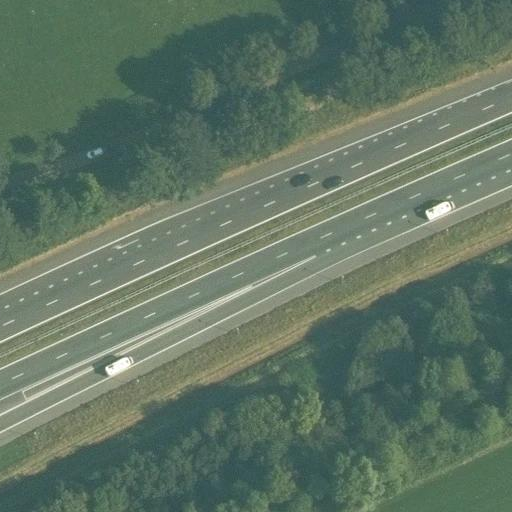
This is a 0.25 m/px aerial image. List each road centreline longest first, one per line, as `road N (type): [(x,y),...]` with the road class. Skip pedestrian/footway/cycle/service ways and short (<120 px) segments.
road 1 (motorway): [(511,98),(0,329)]
road 2 (unclassified): [(449,0),(86,158),(0,185)]
road 3 (motorway): [(0,426),(311,244)]
road 4 (motorway): [(0,385),(311,244)]
road 5 (motorway): [(311,244),(511,155)]
